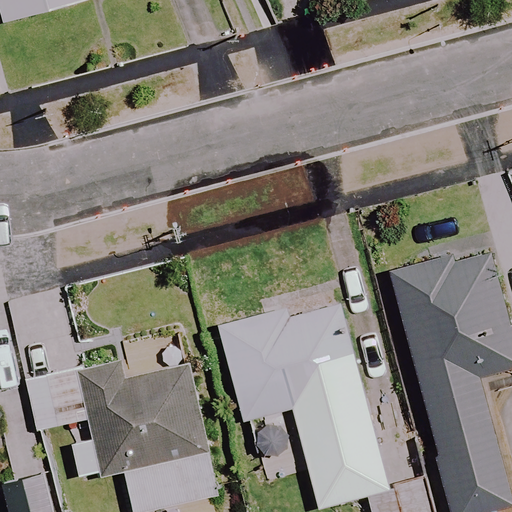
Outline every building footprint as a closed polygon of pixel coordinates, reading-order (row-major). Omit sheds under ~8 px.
[(0,0),(0,22),(1,24),(91,0),(90,0),(0,0)] [(479,380),(511,371),(511,322),(506,324),(486,247),(387,272),(448,511),(486,511),(511,506),(479,380)] [(217,326),(239,420),(310,403),(326,470),(375,458),(337,297),(217,326)] [(132,466),(142,509),(228,489),(197,358),(134,373),(130,353),(31,376),(43,427),(96,415),(100,434),(78,439),(87,476),(132,466)] [(0,423),(9,413),(0,404),(0,423)] [(55,511),(45,472),(5,482),(13,511),(55,511)] [(430,511),(422,473),(363,487),(369,511),(430,511)]
